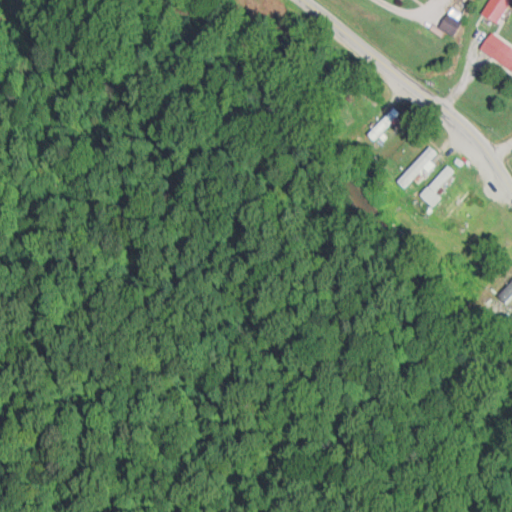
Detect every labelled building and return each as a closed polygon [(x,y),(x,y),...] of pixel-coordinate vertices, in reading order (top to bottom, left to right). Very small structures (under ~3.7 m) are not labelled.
[(488,0),(480,16),(496,25),(509,0),(488,0)] [(451,37),(459,24),(446,15),(437,28),(451,37)] [(511,49),(490,32),(478,49),(511,74),(511,49)] [(374,141),(399,116),(393,109),(368,134),(374,141)] [(437,155),(429,148),(397,181),(404,189),(437,155)] [(420,196),(429,203),(454,173),(445,166),(420,196)] [(442,222),(472,192),(465,185),(435,215),(442,222)] [(453,239),(462,247),(496,213),(487,205),(453,239)]
